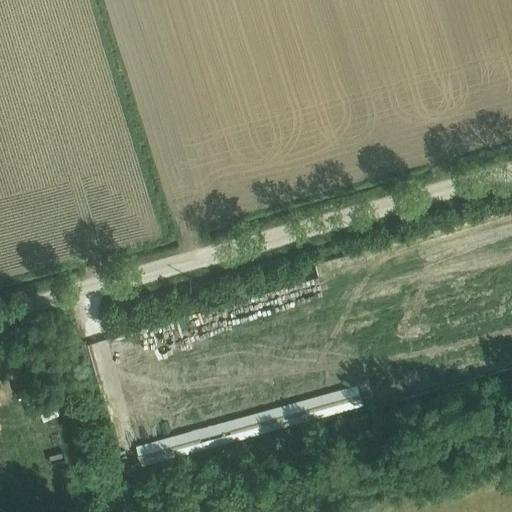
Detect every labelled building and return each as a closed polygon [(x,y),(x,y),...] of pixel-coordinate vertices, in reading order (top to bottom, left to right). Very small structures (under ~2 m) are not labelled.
[(511,214),(332,264),(337,284),(511,236),(511,214)] [(511,241),(110,351),(116,372),(511,263),(511,241)] [(511,268),(117,377),(123,397),(511,291),(511,268)] [(511,297),(357,341),(362,359),(511,317),(511,297)] [(511,325),(364,366),(369,384),(511,344),(511,325)] [(346,339),(124,400),(129,420),(351,359),(346,339)] [(511,345),(369,385),(374,403),(511,364),(511,345)] [(8,359),(12,372),(30,367),(27,354),(8,359)] [(352,361),(130,422),(135,442),(357,381),(352,361)] [(358,383),(136,444),(142,464),(363,404),(358,383)]
